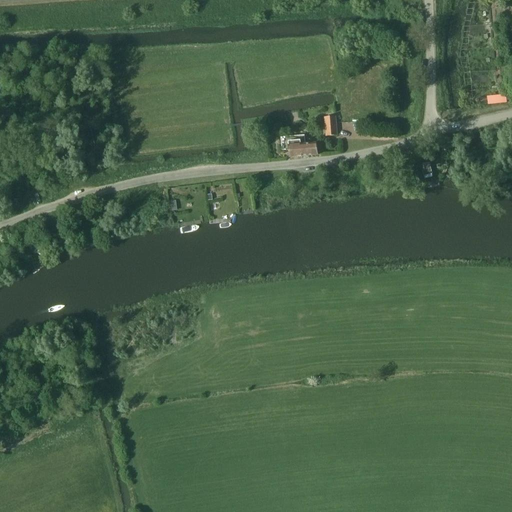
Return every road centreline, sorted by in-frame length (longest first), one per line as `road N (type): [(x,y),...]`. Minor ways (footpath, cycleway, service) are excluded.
road 1 (unclassified): [(0,227),(137,181),(309,162),(432,133)]
road 2 (unclassified): [(432,133),(428,0)]
